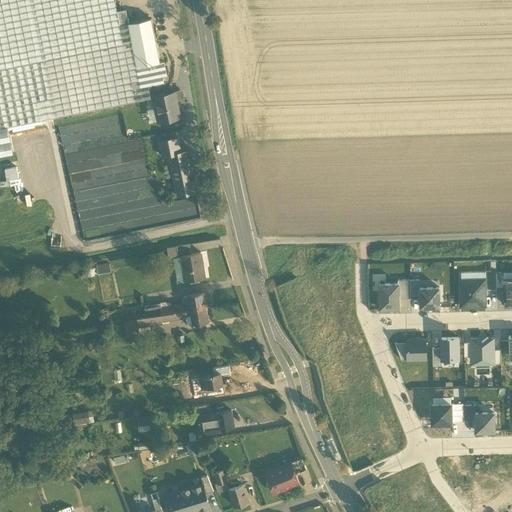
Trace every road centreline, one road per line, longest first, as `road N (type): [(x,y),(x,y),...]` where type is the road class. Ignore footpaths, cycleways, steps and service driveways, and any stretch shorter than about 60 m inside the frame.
road 1 (tertiary): [(340,489),(275,338),(244,241),(199,0)]
road 2 (track): [(244,241),(511,234)]
road 3 (residential): [(370,330),(511,319)]
road 4 (residential): [(422,452),(370,330)]
